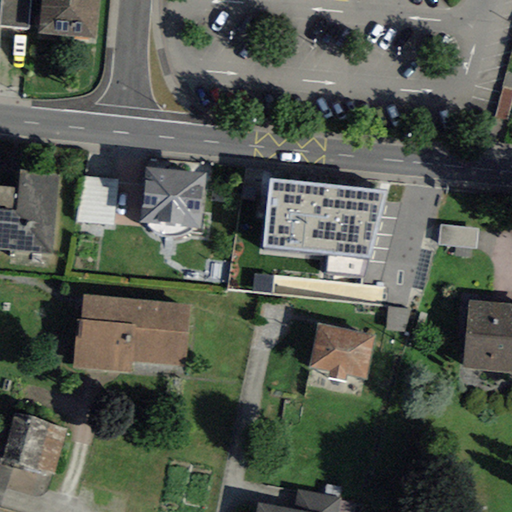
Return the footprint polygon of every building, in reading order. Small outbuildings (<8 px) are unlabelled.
[(0,0),(0,26),(29,28),(30,0),(0,0)] [(41,0),(39,34),(95,40),(99,0),(41,0)] [(507,122),(511,103),(511,89),(503,87),(495,119),(507,122)] [(147,167),(141,223),(199,229),(205,174),(147,167)] [(0,209),(0,249),(52,255),(58,173),(20,170),(17,211),(0,209)] [(114,225),(118,180),(83,177),(76,222),(114,225)] [(385,193),(270,179),(263,246),(327,254),(368,259),(385,193)] [(476,249),(478,230),(441,226),(439,244),(476,249)] [(326,273),(364,278),(368,259),(327,254),(326,273)] [(271,293),(273,276),(254,274),(253,291),(271,293)] [(187,366),(191,305),(85,296),(83,322),(81,322),(79,338),(76,338),(74,367),(130,371),(131,361),(187,366)] [(463,368),(511,372),(511,304),(470,300),(463,368)] [(367,379),(375,336),(317,324),(309,368),(329,372),(329,377),(345,380),(346,376),(367,379)] [(54,472),(67,429),(17,415),(3,462),(43,474),(45,469),(54,472)] [(339,511),(341,498),(298,490),(294,509),(311,511),(339,511)]
